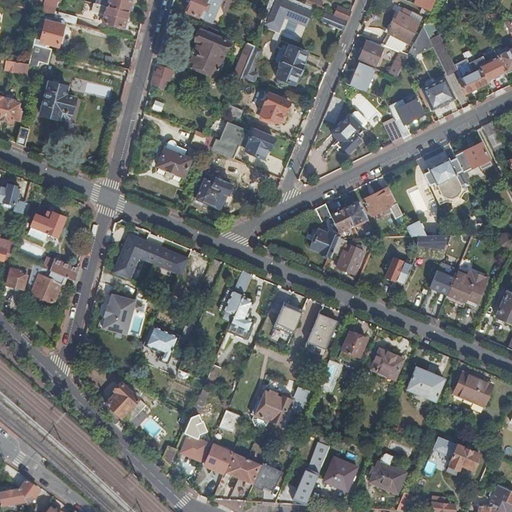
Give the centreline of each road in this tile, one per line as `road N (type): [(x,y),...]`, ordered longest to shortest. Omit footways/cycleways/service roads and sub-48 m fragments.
road 1 (tertiary): [(511,368),(219,247)]
road 2 (residential): [(511,100),(273,219)]
road 3 (residential): [(365,0),(273,219)]
road 4 (residential): [(160,0),(108,199)]
road 5 (residential): [(57,380),(194,511)]
road 6 (residential): [(108,199),(57,380)]
road 7 (tertiary): [(219,247),(108,199)]
